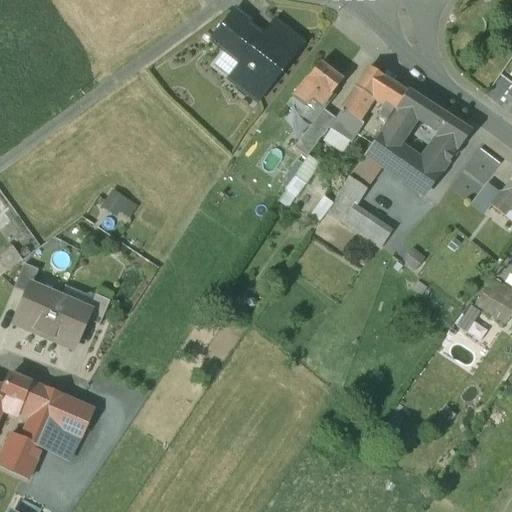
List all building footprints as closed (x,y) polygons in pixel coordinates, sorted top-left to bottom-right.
[(233,13),(217,33),(229,43),(243,26),(244,27),(247,24),(233,13)] [(244,27),(243,26),(229,43),(222,51),(239,65),(227,80),(254,101),(289,58),(269,42),(267,45),(244,27)] [(299,45),(279,29),(269,42),(289,58),(299,45)] [(329,73),(318,64),(285,106),(302,120),(308,114),(307,113),(309,111),(304,107),(309,102),(318,109),(340,81),(338,80),(338,76),(332,71),(329,73)] [(383,78),(368,69),(341,110),(355,120),(372,96),(383,78)] [(395,86),(383,78),(372,96),(383,103),(395,86)] [(395,86),(383,103),(386,106),(395,111),(406,93),(395,86)] [(387,124),(381,133),(398,145),(416,118),(437,132),(434,137),(437,139),(421,161),(439,174),(469,132),(407,92),(406,93),(395,111),(387,124)] [(386,106),(378,118),(387,124),(395,111),(386,106)] [(323,110),(293,148),(306,158),(320,139),(328,128),(329,129),(335,119),(323,110)] [(355,120),(341,110),(335,118),(335,119),(329,129),(328,128),(320,139),(343,153),(362,124),(355,120)] [(398,145),(381,133),(364,155),(404,183),(421,161),(398,145)] [(302,183),(305,186),(319,166),(307,158),(293,178),(302,183)] [(421,161),(404,183),(423,196),(439,174),(421,161)] [(511,177),(500,194),(500,195),(511,203),(511,177)] [(302,183),(293,178),(285,190),(293,196),(302,183)] [(345,183),(335,201),(332,206),(327,212),(342,222),(350,210),(364,191),(348,178),(345,183)] [(134,204),(109,191),(102,206),(126,218),(134,204)] [(511,204),(511,203),(500,195),(491,207),(504,216),(511,204)] [(332,206),(322,199),(311,214),(320,222),(327,212),(332,206)] [(388,234),(350,210),(342,222),(381,246),(388,234)] [(12,248),(0,256),(0,276),(0,277),(21,261),(12,248)] [(38,271),(24,265),(13,289),(26,294),(30,284),(32,285),(38,271)] [(87,314),(30,289),(32,285),(30,284),(26,294),(14,323),(74,349),(87,320),(91,311),(89,310),(87,314)] [(511,293),(501,286),(495,295),(511,305),(511,293)] [(109,302),(95,296),(89,310),(91,311),(87,320),(99,325),(109,302)] [(462,311),(451,327),(458,332),(469,316),(462,311)] [(0,408),(15,415),(20,404),(29,384),(9,375),(2,390),(0,389),(0,408)] [(43,390),(29,384),(20,404),(34,410),(43,390)] [(77,404),(43,390),(34,410),(31,417),(50,424),(40,447),(53,454),(64,432),(77,438),(91,410),(77,404)] [(21,438),(10,434),(8,438),(0,455),(0,467),(26,479),(40,447),(50,424),(31,417),(21,438)] [(64,432),(53,454),(67,460),(78,438),(77,438),(64,432)]
